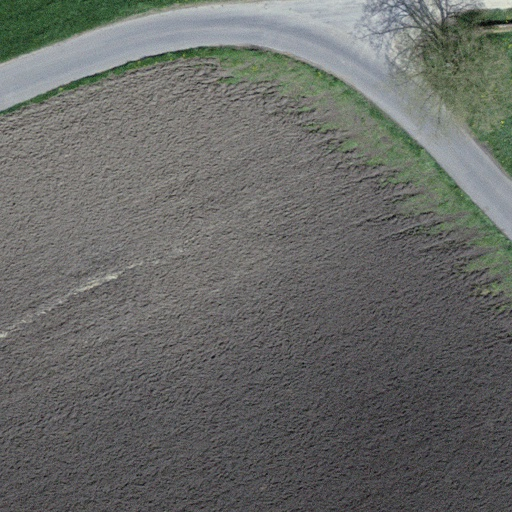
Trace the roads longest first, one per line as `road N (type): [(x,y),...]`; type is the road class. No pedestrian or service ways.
road 1 (unclassified): [(0,92),(179,27),(269,26),(355,65),(511,212)]
road 2 (track): [(269,26),(454,0)]
